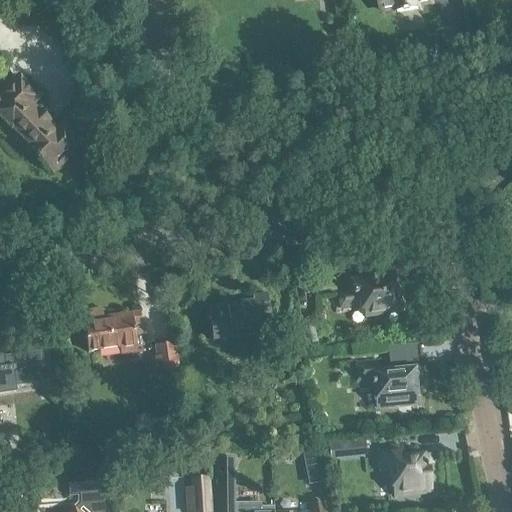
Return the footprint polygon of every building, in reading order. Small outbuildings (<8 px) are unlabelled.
[(432,0),(378,0),(380,12),(397,9),(398,14),(418,10),(417,6),(433,4),(432,0)] [(0,116),(13,131),(18,127),(32,142),(26,148),(49,172),(79,143),(62,125),(54,132),(29,106),(36,99),(15,77),(0,91),(0,116)] [(336,296),(338,309),(362,305),(363,316),(382,314),(382,310),(399,308),(396,287),(394,287),(392,276),(346,283),(348,294),(336,296)] [(259,336),(255,311),(267,310),(264,295),(252,297),(253,302),(207,309),(212,343),(259,336)] [(101,310),(82,313),(88,354),(119,348),(121,356),(137,353),(132,326),(141,324),(140,313),(103,319),(101,310)] [(312,318),(298,321),(304,347),(318,344),(312,318)] [(281,345),(295,342),(291,323),(277,325),(281,345)] [(175,344),(154,347),(155,358),(147,359),(150,377),(158,376),(159,379),(180,375),(175,344)] [(0,394),(14,393),(13,386),(43,382),(39,357),(2,362),(0,349),(0,394)] [(371,384),(374,408),(415,404),(412,371),(377,374),(376,362),(353,364),(355,386),(371,384)] [(442,415),(430,416),(431,427),(443,426),(442,415)] [(339,442),(328,443),(330,460),(341,459),(339,442)] [(401,460),(400,447),(376,450),(378,470),(390,469),(392,497),(411,495),(410,491),(429,489),(427,466),(422,466),(421,458),(401,460)] [(302,451),(304,462),(319,459),(317,448),(302,451)] [(212,469),(211,455),(196,456),(197,469),(212,469)] [(217,511),(272,511),(273,509),(259,510),(259,506),(234,506),(234,459),(216,459),(217,511)] [(69,511),(106,511),(102,469),(67,473),(69,497),(77,496),(77,503),(72,509),(69,511)] [(211,511),(210,478),(190,479),(191,488),(185,489),(186,511),(211,511)] [(325,511),(324,503),(308,506),(309,511),(325,511)]
